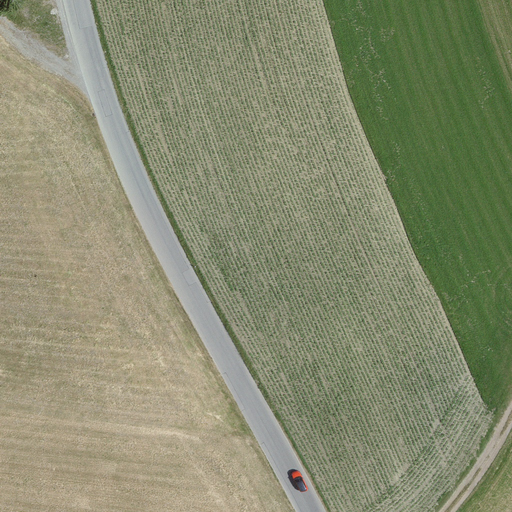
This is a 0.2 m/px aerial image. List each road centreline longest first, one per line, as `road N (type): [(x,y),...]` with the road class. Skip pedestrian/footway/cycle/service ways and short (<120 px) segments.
road 1 (tertiary): [(79,0),(109,127),(300,511)]
road 2 (track): [(0,22),(34,53),(100,90)]
